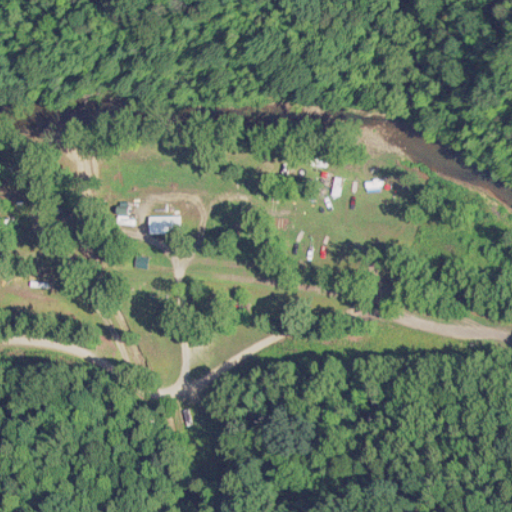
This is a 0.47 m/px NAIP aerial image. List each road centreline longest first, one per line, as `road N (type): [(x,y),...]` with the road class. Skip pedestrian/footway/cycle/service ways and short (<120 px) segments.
road 1 (residential): [(0,332),(77,350),(160,389),(184,387),(311,320),(381,317),(452,334),(511,327)]
road 2 (residential): [(160,389),(181,462),(209,511)]
